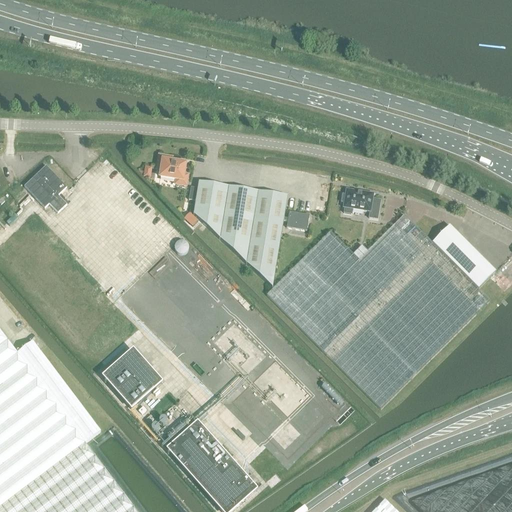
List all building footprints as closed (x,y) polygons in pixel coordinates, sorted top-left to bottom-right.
[(171,159),(159,157),(157,170),(161,171),(160,178),(176,181),(176,185),(185,187),(187,177),(183,176),(185,166),(171,163),(171,159)] [(46,167),(24,188),(45,210),(49,206),(58,215),(67,206),(58,197),(67,189),(46,167)] [(195,202),(192,216),(271,290),(283,223),(287,223),(286,230),(306,233),(309,217),(288,214),(287,220),(283,220),(287,199),(198,184),(197,190),(195,202)] [(190,188),(188,201),(195,202),(197,190),(190,188)] [(340,191),(339,196),(336,196),(334,204),(337,205),(336,210),(338,210),(338,215),(346,216),(347,211),(364,214),(363,220),(372,221),(374,201),(367,200),(367,195),(340,191)] [(325,240),(266,297),(321,352),(380,411),(430,361),(489,302),(478,291),(432,245),(404,217),(367,253),(362,247),(353,256),(330,234),(325,240)] [(450,227),(432,245),(478,291),(495,273),(450,227)] [(137,511),(86,444),(18,354),(8,341),(0,330),(0,511),(137,511)] [(33,342),(18,354),(86,444),(101,432),(33,342)] [(133,351),(102,378),(131,412),(162,385),(133,351)] [(165,451),(219,511),(234,511),(257,492),(197,423),(165,451)] [(121,447),(121,445),(120,442),(119,441),(118,438),(116,437),(114,435),(112,435),(109,434),(105,435),(102,436),(100,437),(98,439),(97,442),(96,444),(95,447),(95,450),(96,452),(97,454),(99,456),(100,458),(103,459),(106,460),(108,460),(111,460),(114,459),(116,458),(118,456),(119,455),(120,453),(121,450),(121,447)] [(141,471),(141,468),(140,465),(139,463),(137,461),(135,460),(132,459),(130,458),(128,458),(125,458),(123,459),(120,461),(119,462),(117,464),(116,467),(115,469),(115,472),(116,474),(117,477),(118,479),(120,481),(122,483),(124,483),(126,484),(129,484),(131,484),(134,483),(138,480),(139,478),(140,476),(141,473),(141,471)] [(261,460),(252,468),(265,483),(274,474),(261,460)] [(164,496),(163,493),(162,490),(161,487),(159,485),(158,484),(155,483),(153,482),(150,481),(147,481),(143,482),(141,483),(139,485),(137,487),(135,490),(134,493),(134,496),(134,498),(135,501),(136,503),(138,506),(140,508),(142,509),(145,510),(148,511),(151,510),(154,510),(157,508),(158,507),(160,505),(162,502),(163,499),(164,496)] [(375,511),(396,511),(385,501),(375,511)]
